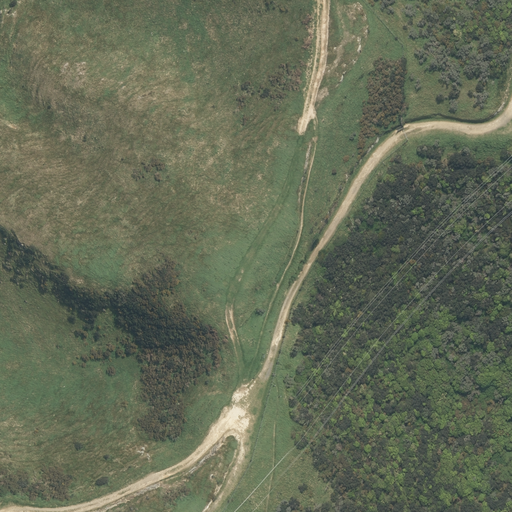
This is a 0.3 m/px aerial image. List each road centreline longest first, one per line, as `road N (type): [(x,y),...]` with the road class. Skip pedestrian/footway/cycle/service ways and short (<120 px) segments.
road 1 (track): [(249,398),(227,312),(343,43),(347,25),(331,0)]
road 2 (track): [(511,109),(485,134),(395,144),(365,169),(312,255),(249,398)]
road 3 (track): [(249,398),(185,466),(96,502),(10,511)]
